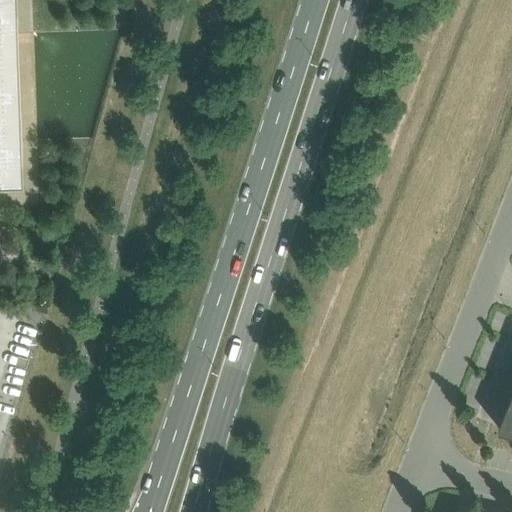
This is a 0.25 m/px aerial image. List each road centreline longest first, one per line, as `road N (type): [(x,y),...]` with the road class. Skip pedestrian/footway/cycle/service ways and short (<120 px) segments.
road 1 (secondary): [(314,0),(147,511)]
road 2 (secondary): [(194,511),(353,0)]
road 3 (unclassified): [(511,216),(414,465)]
